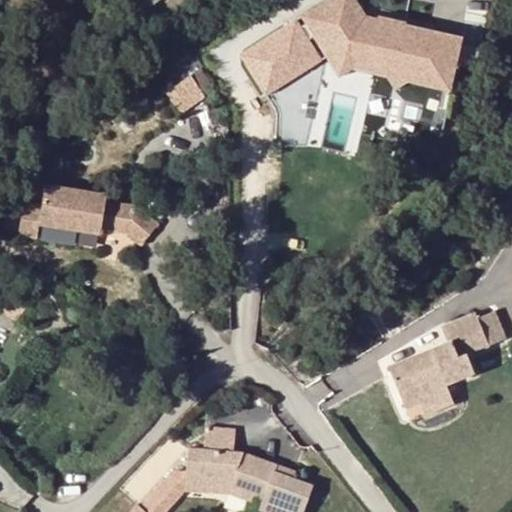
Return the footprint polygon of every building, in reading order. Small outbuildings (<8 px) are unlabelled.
[(367,17),(356,0),(327,0),(309,11),(340,59),(356,49),(395,57),(401,66),(443,75),(452,36),(367,17)] [(290,23),(248,50),(270,84),(312,57),(290,23)] [(174,88),(170,82),(163,87),(177,107),(210,84),(200,70),(174,88)] [(40,105),(44,81),(31,79),(27,103),(40,105)] [(98,232),(98,227),(103,200),(104,194),(42,184),(39,203),(22,201),(17,233),(35,236),(37,222),(98,232)] [(134,206),(103,200),(98,227),(123,231),(134,206)] [(134,206),(123,231),(138,244),(156,223),(134,206)] [(447,329),(453,344),(443,348),(486,345),(478,327),(475,319),(447,329)] [(486,345),(488,350),(504,344),(494,320),(478,327),(486,345)] [(486,345),(443,348),(432,353),(436,362),(425,367),(420,357),(388,370),(405,411),(419,405),(448,394),(446,389),(475,377),(467,359),(488,350),(486,345)] [(425,367),(436,362),(432,353),(420,357),(425,367)] [(448,394),(419,405),(424,417),(452,406),(448,394)] [(308,511),(315,492),(286,481),(277,477),(280,470),(247,458),(236,455),(238,434),(209,431),(206,453),(191,453),(188,488),(233,491),(256,500),(265,503),(261,511),(308,511)] [(277,477),(286,481),(289,474),(280,470),(277,477)] [(144,511),(143,511),(172,511),(187,495),(188,488),(189,476),(176,476),(144,511)] [(233,491),(188,488),(187,495),(231,498),(253,507),(256,500),(233,491)]
